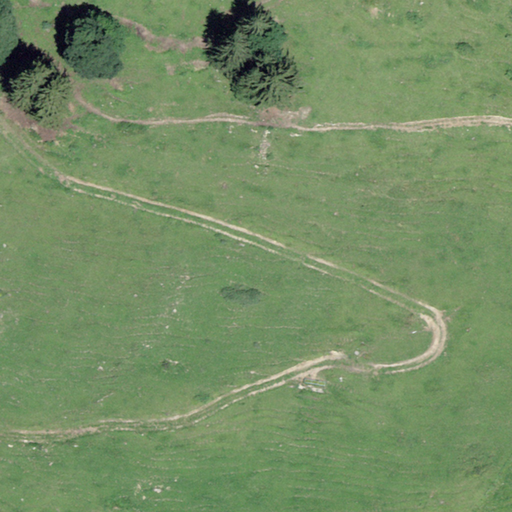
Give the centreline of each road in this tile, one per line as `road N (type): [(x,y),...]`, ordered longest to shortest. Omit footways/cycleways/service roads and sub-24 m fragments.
road 1 (track): [(0,123),(62,177),(346,274),(428,312),(442,333),(433,354),(416,364),(323,362),(166,425),(0,433)]
road 2 (track): [(511,122),(138,119),(89,99),(56,62),(36,56),(0,64)]
